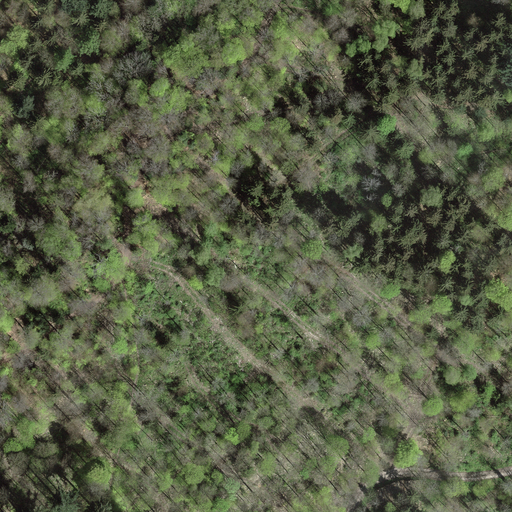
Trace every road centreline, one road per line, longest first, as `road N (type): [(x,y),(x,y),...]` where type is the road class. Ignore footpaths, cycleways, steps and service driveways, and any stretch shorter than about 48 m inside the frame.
road 1 (track): [(124,273),(133,184),(167,133),(242,66),(278,0)]
road 2 (track): [(350,511),(367,485),(396,471),(469,476),(511,469)]
